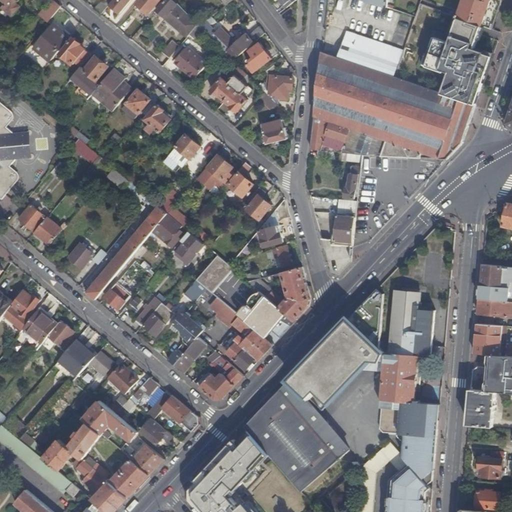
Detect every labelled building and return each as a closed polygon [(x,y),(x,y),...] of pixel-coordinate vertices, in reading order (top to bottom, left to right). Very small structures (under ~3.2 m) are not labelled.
[(20,0),(1,0),(7,4),(4,9),(13,16),(21,7),(17,4),(20,0)] [(95,8),(102,14),(109,5),(113,0),(104,0),(101,2),(95,8)] [(113,0),(109,5),(119,14),(131,0),(113,0)] [(140,5),(143,7),(150,13),(161,0),(140,0),(138,3),(140,5)] [(165,0),(157,10),(188,37),(190,34),(199,24),(188,13),(173,0),(165,0)] [(280,0),(281,1),(281,0),(284,0),(287,3),(285,5),(287,8),(298,0),(280,0)] [(361,0),(388,8),(388,0),(361,0)] [(502,0),(465,0),(461,15),(459,14),(459,16),(492,29),(502,0)] [(46,12),(52,18),(61,8),(54,2),(46,12)] [(484,26),(460,18),(451,43),(435,37),(426,65),(451,73),(444,94),(461,99),(477,105),(494,55),(476,48),(484,26)] [(200,25),(204,29),(213,39),(217,35),(215,32),(216,32),(205,22),(200,25)] [(199,24),(190,34),(196,39),(204,29),(200,25),(199,24)] [(32,50),(49,64),(71,39),(54,25),(32,50)] [(255,42),(266,33),(261,26),(249,37),(247,34),(238,41),(236,43),(235,41),(221,27),(216,32),(215,32),(217,35),(213,39),(227,52),(230,49),(233,51),(238,57),(246,50),(255,42)] [(348,31),(339,58),(395,77),(397,73),(401,61),(404,50),(348,31)] [(60,55),(79,70),(81,68),(92,55),(81,46),(82,45),(74,39),(60,55)] [(163,52),(170,58),(180,46),(173,40),(163,52)] [(255,72),(273,58),(261,42),(250,51),(256,59),(250,65),(255,72)] [(183,67),(182,68),(195,79),(209,63),(188,46),(176,61),(183,67)] [(339,58),(322,52),(312,148),(319,149),(337,151),(341,152),(347,153),(350,153),(363,154),(372,155),(397,156),(450,159),(464,143),(477,105),(461,99),(444,94),(406,81),(395,77),(339,58)] [(79,70),(70,81),(82,91),(80,93),(89,101),(93,96),(102,85),(97,82),(109,68),(97,58),(85,72),(81,68),(79,70)] [(102,85),(93,96),(114,113),(132,91),(124,84),(127,80),(115,70),(102,85)] [(220,95),(226,100),(243,80),(237,75),(229,83),(223,78),(213,90),(220,96),(220,95)] [(293,89),(294,78),(272,75),(270,92),(272,94),(278,95),(278,97),(288,99),(290,88),(293,89)] [(243,80),(226,100),(232,105),(231,106),(239,112),(249,100),(243,94),(250,86),(243,80)] [(156,105),(164,95),(158,90),(150,99),(140,90),(123,110),(136,120),(151,102),(156,105)] [(271,111),(277,104),(266,92),(260,99),(271,111)] [(0,196),(0,197),(17,176),(17,174),(17,172),(16,170),(14,169),(13,168),(11,167),(10,168),(9,168),(7,169),(6,170),(4,168),(8,164),(13,157),(10,129),(2,123),(0,120),(2,118),(4,120),(6,120),(7,120),(9,119),(10,117),(11,116),(12,114),(11,112),(11,110),(10,109),(0,101),(0,196)] [(163,114),(165,112),(158,106),(146,121),(151,125),(147,130),(152,134),(156,130),(159,132),(158,133),(160,134),(160,133),(161,134),(172,121),(163,114)] [(285,127),(284,128),(282,119),(262,124),(267,143),(288,138),(285,127)] [(72,128),(70,131),(79,139),(80,140),(86,145),(89,142),(72,128)] [(13,131),(10,129),(13,157),(15,155),(30,154),(27,130),(13,131)] [(120,146),(124,141),(116,135),(112,140),(120,146)] [(194,157),(196,154),(202,148),(188,136),(170,157),(184,169),(194,157)] [(86,145),(80,140),(73,148),(93,164),(100,156),(86,145)] [(125,141),(120,147),(126,152),(131,146),(125,141)] [(337,151),(319,149),(318,158),(336,160),(337,151)] [(363,161),(363,154),(350,153),(350,160),(363,161)] [(396,170),(397,156),(372,155),(363,154),(363,161),(362,167),(361,175),(361,177),(371,178),(371,177),(386,178),(396,170)] [(219,186),(224,191),(235,177),(230,173),(234,168),(220,156),(201,179),(215,191),(219,186)] [(61,163),(52,173),(58,179),(67,168),(61,163)] [(246,176),(252,168),(247,164),(239,173),(240,174),(230,186),(245,198),(255,186),(243,176),(246,176)] [(359,174),(361,175),(362,167),(352,166),(348,188),(346,188),(345,197),(356,199),(359,174)] [(127,179),(115,169),(108,177),(123,190),(125,188),(127,186),(130,182),(127,179)] [(154,202),(130,182),(127,186),(147,203),(142,209),(141,211),(143,212),(144,214),(154,202)] [(125,188),(123,190),(121,192),(138,206),(142,202),(125,188)] [(261,188),(249,202),(253,205),(249,210),(262,221),(273,207),(263,198),(267,193),(261,188)] [(47,218),(32,205),(20,220),(35,232),(47,218)] [(169,214),(160,207),(88,293),(97,300),(154,232),(169,214)] [(173,209),(169,214),(183,227),(189,232),(193,227),(173,209)] [(183,227),(169,214),(154,232),(172,248),(184,234),(180,231),(183,227)] [(332,244),(353,247),(354,242),(356,217),(338,215),(336,240),(332,240),(332,244)] [(48,218),(36,233),(52,246),(68,226),(65,223),(61,228),(48,218)] [(284,243),(280,227),(261,232),(265,248),(284,243)] [(209,248),(190,232),(182,241),(185,244),(179,252),(192,262),(199,254),(198,253),(200,250),(204,254),(209,248)] [(95,255),(90,250),(92,248),(90,247),(88,249),(82,244),(70,258),(83,269),(95,255)] [(288,248),(273,251),(278,269),(292,266),(288,248)] [(94,260),(99,264),(107,255),(102,250),(94,260)] [(230,266),(219,257),(198,281),(207,289),(213,294),(234,269),(230,266)] [(511,267),(483,264),(482,285),(509,287),(511,287),(511,267)] [(249,283),(263,294),(296,322),(311,307),(312,301),(304,268),(276,276),(265,279),(270,283),(286,279),(291,298),(287,303),(260,280),(249,283)] [(260,272),(243,277),(249,283),(260,280),(262,279),(260,272)] [(207,289),(198,281),(185,296),(195,304),(207,289)] [(118,283),(106,298),(121,310),(132,296),(118,283)] [(509,287),(482,285),(481,299),(508,301),(509,287)] [(376,289),(289,381),(322,412),(369,361),(386,363),(387,352),(379,347),(384,296),(376,289)] [(386,363),(382,407),(419,410),(420,402),(420,400),(415,400),(419,356),(422,356),(423,347),(416,346),(419,308),(421,292),(396,290),(390,352),(387,352),(386,363)] [(13,307),(12,306),(6,314),(24,329),(25,328),(33,318),(30,315),(41,301),(35,295),(33,297),(25,291),(13,307)] [(14,303),(0,293),(0,322),(4,317),(6,314),(12,306),(14,303)] [(265,301),(247,322),(267,339),(282,321),(292,327),(296,322),(263,294),(260,297),(265,301)] [(137,295),(131,304),(138,310),(145,301),(137,295)] [(247,322),(217,298),(213,302),(223,310),(222,311),(228,316),(230,314),(235,318),(232,322),(247,335),(247,334),(251,337),(247,343),(238,334),(231,342),(235,346),(228,354),(247,371),(249,369),(250,371),(275,345),(267,339),(247,322)] [(481,299),(479,314),(511,317),(511,316),(511,301),(508,301),(481,299)] [(143,326),(163,304),(158,300),(139,323),(143,326)] [(158,337),(176,315),(164,304),(145,326),(158,337)] [(435,310),(419,308),(416,346),(423,347),(422,356),(432,357),(435,310)] [(37,335),(45,342),(50,337),(59,326),(39,310),(33,318),(25,328),(35,337),(37,335)] [(183,314),(171,329),(176,333),(178,331),(191,341),(202,328),(188,317),(191,314),(189,312),(186,316),(183,314)] [(59,326),(50,337),(63,348),(62,349),(64,351),(67,348),(65,346),(70,340),(76,332),(62,321),(59,326)] [(478,323),(476,354),(494,355),(498,355),(507,356),(508,346),(507,346),(508,326),(503,325),(478,323)] [(80,338),(78,340),(89,350),(91,348),(80,338)] [(208,345),(199,338),(192,347),(175,366),(184,373),(208,345)] [(78,340),(60,362),(78,377),(91,363),(99,354),(91,348),(89,350),(78,340)] [(186,342),(169,361),(175,366),(192,347),(186,342)] [(99,354),(91,363),(99,371),(95,375),(101,380),(115,364),(101,352),(101,353),(99,354)] [(245,376),(217,352),(209,359),(213,362),(212,364),(214,365),(223,374),(237,385),(245,376)] [(494,355),(493,363),(510,364),(510,366),(511,366),(511,356),(507,356),(498,355),(494,355)] [(474,371),(473,389),(498,391),(511,392),(511,366),(510,366),(510,364),(493,363),(493,368),(480,367),(474,371)] [(123,365),(109,379),(127,393),(140,378),(134,374),(133,375),(129,371),(130,370),(123,365)] [(208,371),(197,384),(201,388),(216,401),(223,400),(237,385),(223,374),(220,377),(220,381),(218,381),(218,379),(208,371)] [(162,386),(152,378),(134,397),(143,404),(150,396),(151,398),(162,386)] [(301,492),(350,451),(289,381),(246,426),(251,433),(272,457),(301,492)] [(498,391),(473,389),(469,425),(494,427),(498,391)] [(169,392),(149,414),(155,420),(165,409),(193,432),(200,424),(199,417),(169,392)] [(120,400),(126,405),(131,400),(125,395),(120,400)] [(131,399),(137,404),(140,407),(143,404),(134,397),(131,399)] [(126,405),(124,407),(130,412),(137,404),(131,399),(131,400),(126,405)] [(133,460),(152,475),(166,460),(149,445),(140,455),(138,453),(136,456),(135,458),(111,438),(112,436),(107,432),(111,426),(114,426),(133,442),(140,433),(117,414),(101,401),(85,420),(89,424),(103,435),(133,460)] [(381,430),(383,432),(388,433),(389,416),(439,420),(440,404),(420,402),(419,410),(382,407),(381,430)] [(9,419),(0,411),(0,421),(5,425),(9,419)] [(404,445),(403,456),(428,484),(434,480),(439,420),(389,416),(388,433),(396,433),(395,436),(399,440),(404,441),(406,441),(406,445),(404,445)] [(170,442),(175,436),(154,419),(147,426),(145,429),(143,432),(159,445),(165,438),(170,442)] [(3,424),(0,428),(0,438),(65,493),(67,491),(74,497),(81,490),(60,472),(44,459),(38,454),(22,440),(5,426),(3,424)] [(70,448),(76,453),(82,457),(84,459),(103,435),(89,424),(82,434),(79,431),(75,437),(78,439),(70,448)] [(272,457),(251,433),(238,445),(233,440),(187,489),(188,502),(196,511),(252,511),(245,503),(239,508),(231,498),(237,492),(238,493),(272,457)] [(44,459),(60,472),(76,453),(70,448),(61,440),(44,459)] [(391,441),(363,465),(358,511),(372,511),(376,473),(390,461),(399,472),(389,481),(386,511),(431,511),(433,490),(428,484),(403,456),(391,441)] [(99,495),(94,500),(98,504),(107,511),(117,511),(131,498),(112,482),(108,479),(94,468),(84,459),(82,457),(76,463),(77,465),(76,467),(88,477),(84,482),(99,495)] [(503,472),(504,459),(492,458),(482,457),(481,468),(483,468),(482,476),(503,478),(503,475),(503,472)] [(112,482),(131,498),(152,475),(133,460),(112,482)] [(98,464),(94,468),(108,479),(111,475),(98,464)] [(55,511),(28,490),(27,490),(17,503),(24,509),(22,511),(55,511)] [(479,491),(477,508),(500,509),(502,493),(479,491)] [(310,511),(315,507),(313,506),(308,500),(303,504),(310,511)] [(331,510),(323,500),(320,502),(329,511),(331,510)]
